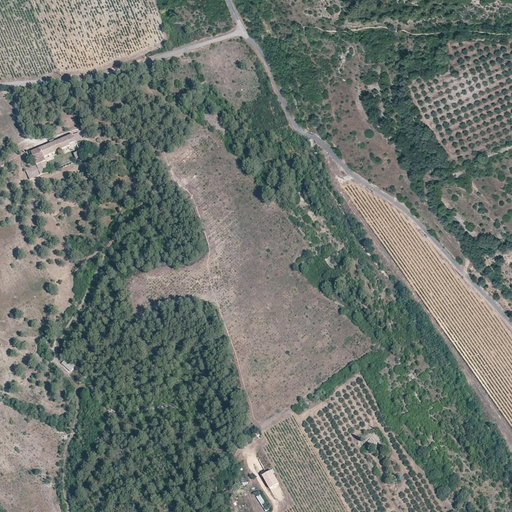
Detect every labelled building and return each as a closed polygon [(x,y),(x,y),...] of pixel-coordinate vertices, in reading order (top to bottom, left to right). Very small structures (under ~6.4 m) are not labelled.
[(83,140),(79,132),(73,135),(76,141),(77,142),(83,140)] [(44,156),(70,145),(70,144),(76,141),(73,135),(55,143),(51,144),(31,153),(36,164),(46,160),(44,156)] [(82,156),(80,151),(74,153),(76,159),(82,156)] [(50,170),(46,160),(36,164),(41,174),(50,170)] [(41,174),(36,164),(26,169),(30,179),(41,174)] [(71,366),(65,361),(62,364),(71,372),(76,366),(73,364),(71,366)] [(279,484),(271,471),(262,476),(270,489),(279,484)]
